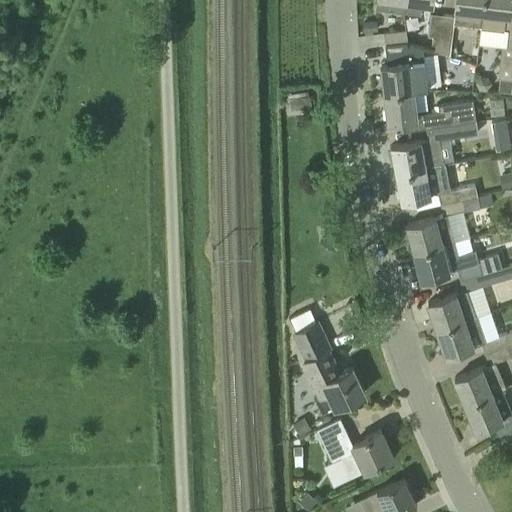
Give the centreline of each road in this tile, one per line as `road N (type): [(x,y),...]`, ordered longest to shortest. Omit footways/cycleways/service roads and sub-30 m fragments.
road 1 (residential): [(473,511),(420,397),(375,245),(359,176),(341,0)]
road 2 (unclassified): [(186,511),(165,0)]
